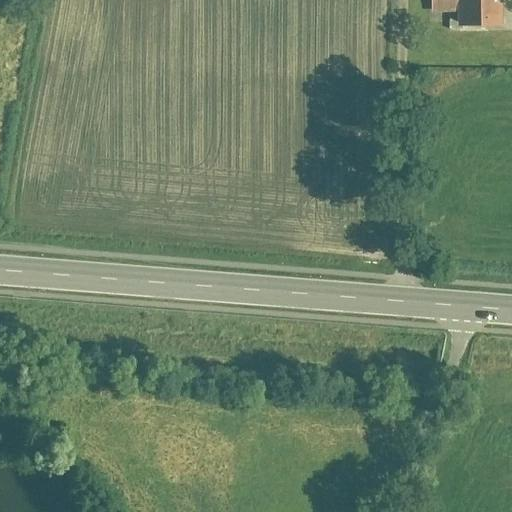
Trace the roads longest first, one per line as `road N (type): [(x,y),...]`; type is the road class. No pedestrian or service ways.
road 1 (primary): [(0,271),(465,303)]
road 2 (track): [(398,299),(394,71),(408,0)]
road 3 (residential): [(465,303),(462,327),(381,511)]
